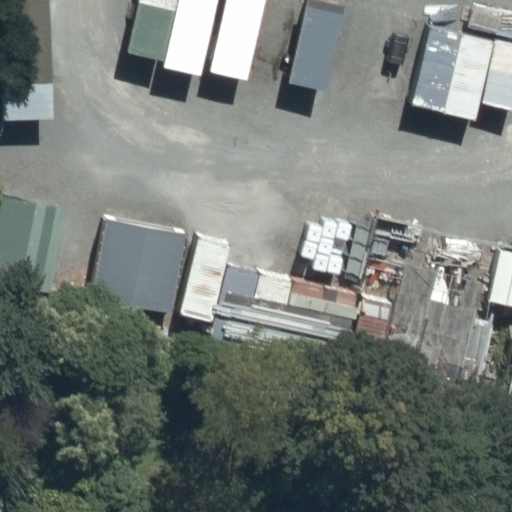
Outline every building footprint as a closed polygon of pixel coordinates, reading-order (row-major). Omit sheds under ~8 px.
[(0,0),(0,116),(46,115),(43,0),(0,0)] [(55,201),(0,194),(0,301),(41,307),(55,201)] [(93,214),(62,208),(47,288),(78,294),(93,214)] [(179,229),(97,216),(84,296),(166,309),(179,229)] [(363,277),(436,291),(436,304),(422,305),(425,398),(489,396),(485,300),(511,304),(511,251),(492,247),(490,259),(483,259),(483,256),(444,258),(367,245),(363,277)] [(511,323),(493,407),(511,411),(511,323)] [(422,353),(343,339),(337,372),(416,387),(422,353)]
